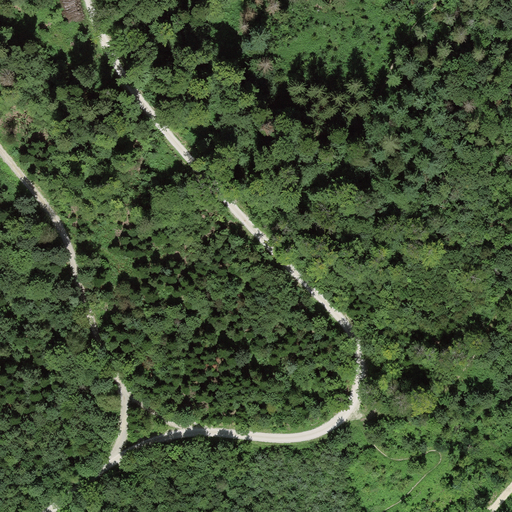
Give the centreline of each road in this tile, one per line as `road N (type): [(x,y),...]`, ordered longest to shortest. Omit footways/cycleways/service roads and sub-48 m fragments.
road 1 (track): [(356,398),(363,370),(347,325),(124,85),(98,38),(90,0)]
road 2 (track): [(45,511),(150,440),(187,430),(308,436),(337,423),(356,398)]
road 3 (track): [(114,458),(122,390),(55,226),(0,149)]
road 4 (track): [(337,423),(432,399),(453,383),(491,329),(511,269)]
